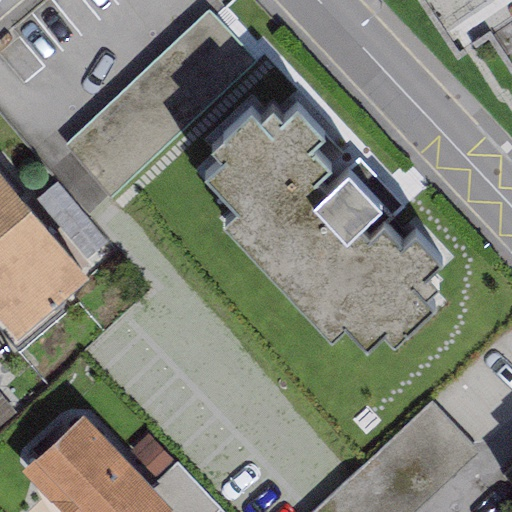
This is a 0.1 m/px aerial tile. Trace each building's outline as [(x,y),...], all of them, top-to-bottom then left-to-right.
[(259,84),(250,75),(220,102),(223,105),(212,116),(222,127),(204,142),(237,178),(225,190),(329,305),(346,291),(366,313),(381,299),(392,310),(433,274),(423,263),(435,252),(426,242),(441,228),(414,199),(400,211),(383,192),(369,204),(355,189),(379,168),(346,132),(321,154),(311,143),(328,129),(311,110),(322,101),(295,71),(281,84),(271,73),(259,84)] [(0,149),(0,296),(15,315),(88,255),(0,149)] [(0,391),(0,418),(13,409),(0,391)] [(81,398),(19,458),(69,511),(149,511),(171,491),(81,398)] [(428,511),(484,464),(438,411),(383,459),(428,511)]
